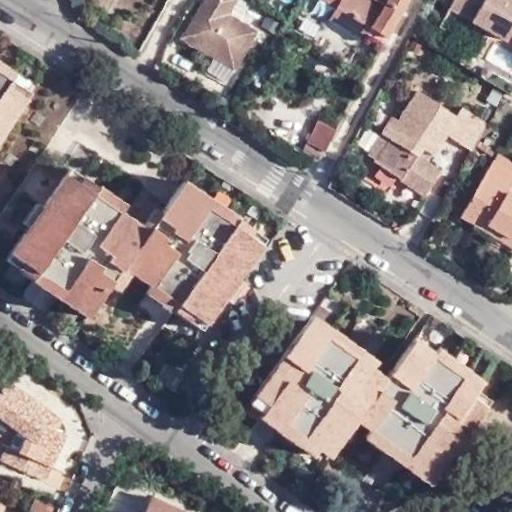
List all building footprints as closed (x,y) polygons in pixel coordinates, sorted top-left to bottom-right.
[(228,0),(191,0),(179,21),(230,53),(254,15),(237,5),(228,0)] [(393,0),(329,0),(362,19),(366,13),(382,22),(393,0)] [(511,0),(458,0),(502,25),(508,15),(511,16),(511,0)] [(16,70),(0,59),(0,141),(33,94),(11,79),(16,70)] [(385,122),(369,147),(421,179),(437,154),(415,140),(419,134),(429,140),(443,119),(468,136),(473,126),(484,107),(458,92),(453,99),(414,74),(395,104),(389,101),(378,117),(385,122)] [(292,133),(309,102),(292,92),(275,124),(292,133)] [(320,136),(332,115),(314,105),(302,126),(320,136)] [(385,122),(378,117),(363,143),(369,147),(385,122)] [(490,139),(458,196),(502,220),(504,216),(511,219),(511,183),(497,174),(510,151),(490,139)] [(128,203),(70,165),(3,258),(89,315),(111,285),(118,290),(131,271),(124,266),(151,226),(123,209),(128,203)] [(151,226),(124,266),(151,285),(146,292),(203,329),(269,237),(185,177),(151,226)] [(502,220),(458,196),(455,202),(498,225),(502,220)] [(379,358),(313,313),(248,401),(262,410),(258,417),(314,455),(318,449),(331,458),(357,420),(388,374),(375,366),(379,358)] [(357,420),(368,428),(364,436),(430,484),(490,398),(478,391),(486,378),(439,343),(435,348),(416,334),(388,374),(357,420)] [(152,367),(171,381),(183,365),(163,349),(152,367)] [(40,420),(48,407),(3,377),(0,381),(0,419),(6,409),(20,418),(13,429),(20,433),(30,438),(20,456),(11,450),(0,443),(0,457),(37,478),(60,431),(51,426),(40,420)] [(58,414),(48,407),(40,420),(51,426),(58,414)] [(6,409),(0,419),(0,420),(13,429),(20,418),(6,409)] [(20,433),(11,450),(20,456),(30,438),(20,433)] [(139,511),(184,511),(183,511),(186,504),(154,485),(139,511)] [(44,511),(48,503),(28,494),(20,511),(21,511),(44,511)]
